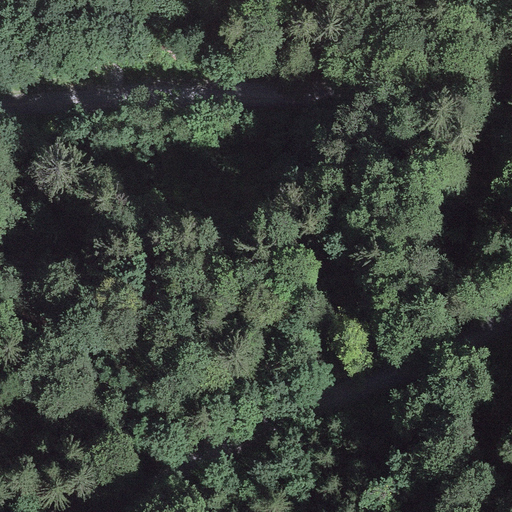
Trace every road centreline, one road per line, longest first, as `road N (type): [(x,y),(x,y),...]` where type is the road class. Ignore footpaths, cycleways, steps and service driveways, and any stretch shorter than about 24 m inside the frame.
road 1 (track): [(0,97),(397,105),(511,97)]
road 2 (track): [(511,328),(178,511)]
